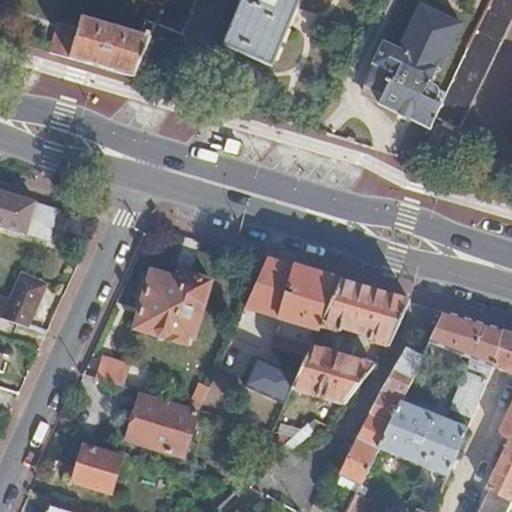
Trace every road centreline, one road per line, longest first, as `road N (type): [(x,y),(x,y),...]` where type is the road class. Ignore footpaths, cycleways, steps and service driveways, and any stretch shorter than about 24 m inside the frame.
road 1 (primary): [(136,188),(511,297)]
road 2 (primary): [(511,247),(151,149)]
road 3 (residential): [(136,188),(8,511)]
road 4 (primary): [(151,149),(63,115),(0,103)]
road 5 (primary): [(0,144),(136,188)]
